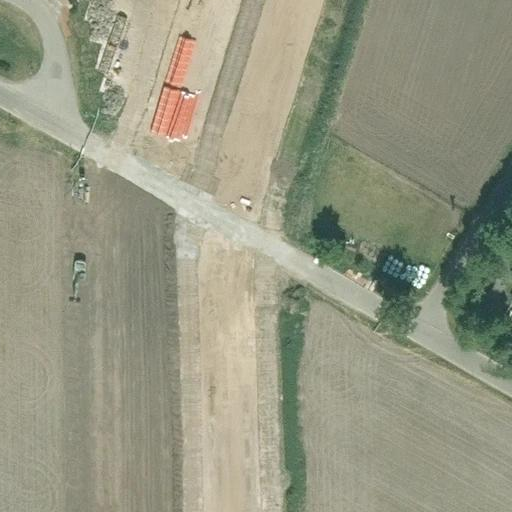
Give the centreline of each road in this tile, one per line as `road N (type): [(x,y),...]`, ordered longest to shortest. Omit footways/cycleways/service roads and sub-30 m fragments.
road 1 (residential): [(421,328),(45,118)]
road 2 (unclassified): [(511,173),(421,328)]
road 3 (unclassified): [(45,118),(64,58),(46,0)]
